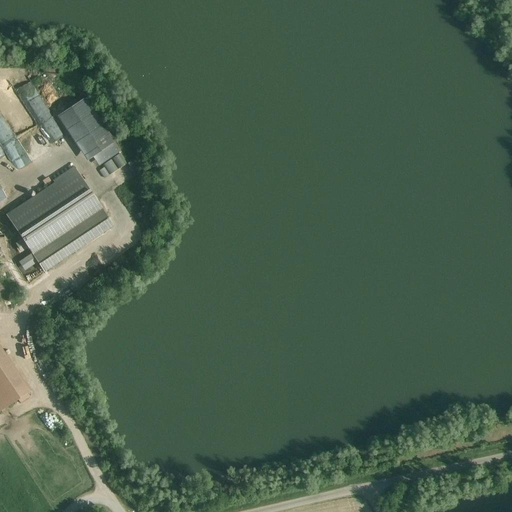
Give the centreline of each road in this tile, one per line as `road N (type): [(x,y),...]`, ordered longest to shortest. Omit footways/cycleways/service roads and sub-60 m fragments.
road 1 (track): [(108,498),(37,365),(28,318),(41,291)]
road 2 (track): [(372,487),(511,455)]
road 3 (unclassified): [(379,511),(372,487),(259,511)]
